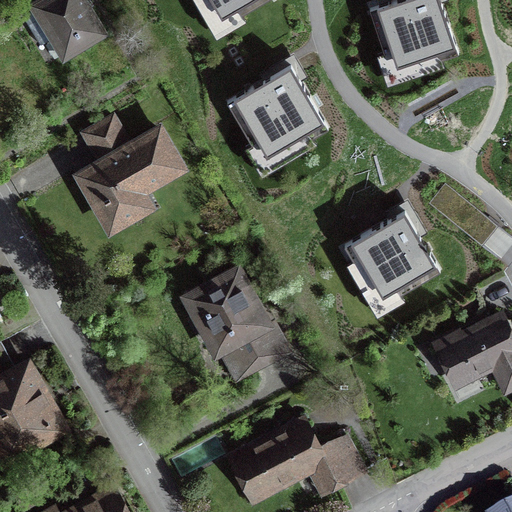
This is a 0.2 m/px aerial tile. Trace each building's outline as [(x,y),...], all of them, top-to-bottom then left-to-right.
[(84,0),(37,0),(33,3),(35,5),(22,13),(40,44),(53,36),(64,54),(103,31),(84,0)] [(264,0),(203,0),(205,2),(208,0),(212,0),(226,23),(264,0)] [(458,52),(440,0),(392,0),(370,8),(390,68),(412,61),(413,67),(458,52)] [(314,103),(291,63),(227,100),(261,158),(283,145),(287,151),(328,126),(314,103)] [(111,225),(133,212),(148,204),(139,189),(180,165),(159,128),(130,145),(113,115),(85,131),(102,161),(81,173),(111,225)] [(440,268),(404,208),(344,244),(368,285),(374,282),(385,301),(440,268)] [(233,378),(263,362),(287,348),(271,318),(258,295),(259,294),(254,284),(248,287),(237,268),(187,295),(201,319),(209,335),(217,349),(233,378)] [(511,382),(511,332),(506,320),(502,313),(497,315),(460,334),(458,332),(436,343),(454,378),(456,382),(476,372),(496,363),(507,385),(511,382)] [(0,379),(14,372),(0,347),(0,379)] [(27,364),(0,379),(0,451),(4,459),(62,426),(27,364)] [(305,417),(242,450),(231,456),(253,497),(264,491),(310,467),(323,492),(365,470),(346,435),(329,440),(319,445),(305,417)] [(127,511),(113,486),(66,511),(57,511),(54,506),(43,511),(127,511)] [(511,511),(511,503),(494,511),(511,511)]
